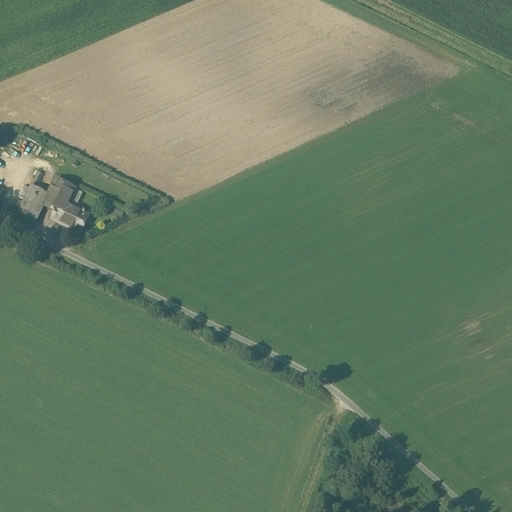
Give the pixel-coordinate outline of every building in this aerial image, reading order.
[(75,190),(56,180),(51,190),(49,194),(68,204),(68,206),(75,190)] [(51,190),(38,184),(36,189),(48,195),(49,194),(51,190)] [(36,189),(31,186),(17,214),(25,218),(36,223),(44,206),(49,195),(48,195),(36,189)] [(68,204),(49,194),(48,195),(49,195),(44,206),(55,211),(62,215),(66,205),(68,206),(68,204)] [(68,206),(66,205),(62,215),(58,223),(80,234),(89,216),(68,206)] [(62,215),(55,211),(51,220),(58,223),(62,215)] [(17,214),(15,212),(12,218),(23,223),(25,218),(17,214)] [(36,223),(25,218),(23,223),(33,228),(36,223)]
